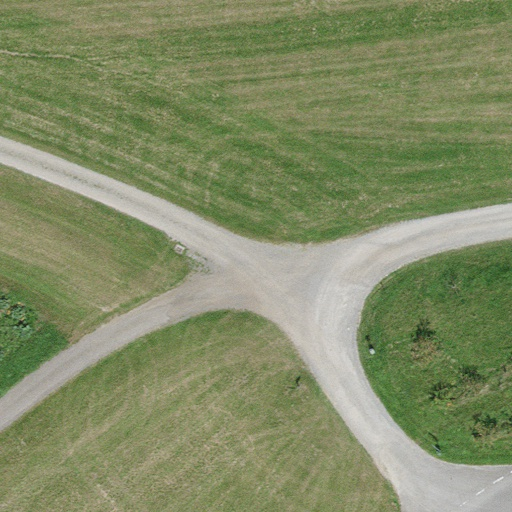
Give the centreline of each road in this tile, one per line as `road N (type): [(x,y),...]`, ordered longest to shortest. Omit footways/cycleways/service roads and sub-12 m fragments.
road 1 (track): [(280,278),(122,334),(0,416)]
road 2 (track): [(280,278),(109,191),(0,149)]
road 3 (track): [(445,511),(370,421),(280,278)]
road 4 (track): [(511,221),(280,278)]
